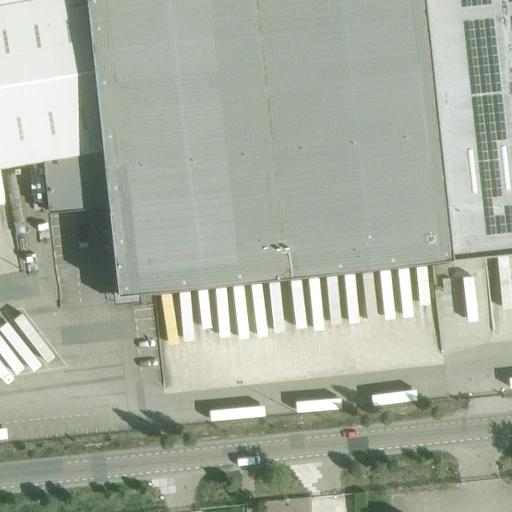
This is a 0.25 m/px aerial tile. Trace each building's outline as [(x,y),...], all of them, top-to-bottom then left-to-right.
[(0,0),(0,9),(58,0),(0,0)] [(99,149),(85,0),(58,0),(0,9),(0,165),(43,158),(99,149)] [(85,0),(99,149),(104,205),(114,301),(140,298),(139,292),(151,291),(150,287),(453,255),(425,0),(85,0)] [(511,0),(425,0),(453,255),(511,248),(511,0)] [(104,205),(99,149),(43,158),(49,211),(104,205)]
